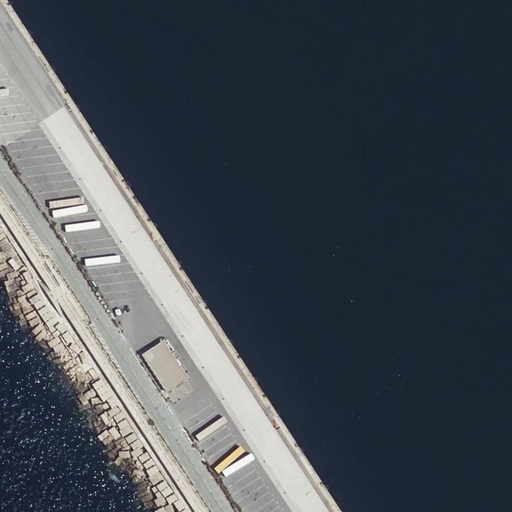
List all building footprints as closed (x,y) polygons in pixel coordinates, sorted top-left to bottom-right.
[(0,215),(51,293),(58,303),(193,511),(202,511),(64,299),(57,289),(51,280),(43,267),(0,201),(0,215)] [(57,289),(64,299),(69,296),(62,285),(57,289)] [(58,303),(51,293),(46,295),(53,306),(58,303)] [(160,344),(143,355),(167,393),(185,382),(160,344)] [(90,367),(84,357),(77,361),(84,371),(90,367)]
